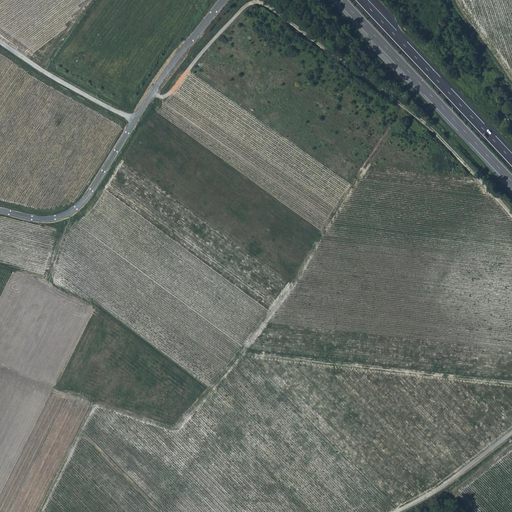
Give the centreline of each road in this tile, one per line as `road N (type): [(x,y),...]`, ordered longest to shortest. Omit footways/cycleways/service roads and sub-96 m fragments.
road 1 (track): [(0,368),(174,430),(295,280),(403,109)]
road 2 (track): [(152,93),(170,93),(240,10),(266,4),(426,123),(511,217)]
road 3 (unclassified): [(0,210),(42,218),(78,206),(223,0)]
road 4 (trunk): [(341,0),(511,181)]
road 5 (trunk): [(511,160),(361,0)]
road 6 (track): [(135,119),(0,40)]
road 7 (track): [(398,511),(446,487),(511,433)]
road 8 (track): [(93,401),(38,511)]
